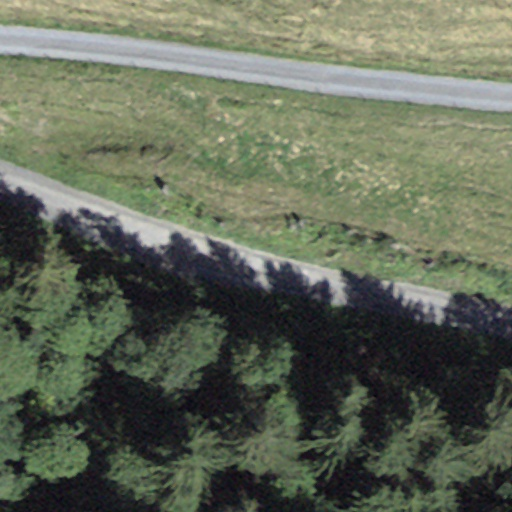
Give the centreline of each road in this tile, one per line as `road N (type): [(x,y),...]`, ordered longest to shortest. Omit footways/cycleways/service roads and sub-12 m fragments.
road 1 (unclassified): [(0,178),(221,257),(511,330)]
road 2 (unclassified): [(511,96),(0,38)]
